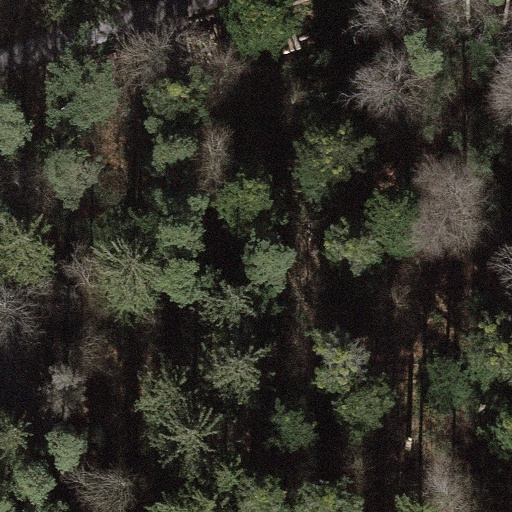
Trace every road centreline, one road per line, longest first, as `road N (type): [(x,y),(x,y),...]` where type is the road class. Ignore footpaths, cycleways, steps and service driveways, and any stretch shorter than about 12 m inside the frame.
road 1 (track): [(0,58),(189,0)]
road 2 (track): [(114,511),(0,359)]
